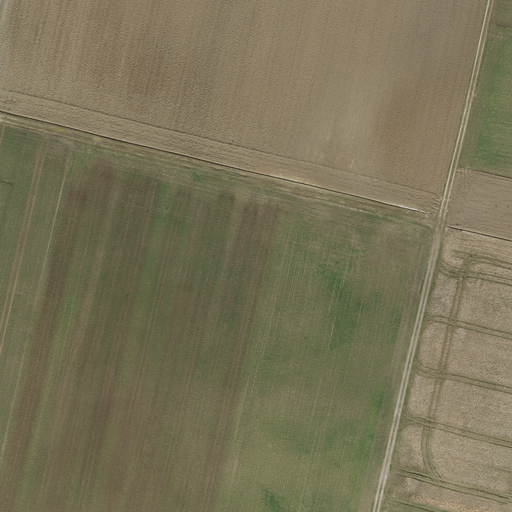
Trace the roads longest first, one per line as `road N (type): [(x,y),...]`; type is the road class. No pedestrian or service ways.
road 1 (track): [(376,511),(491,0)]
road 2 (track): [(0,120),(440,220)]
